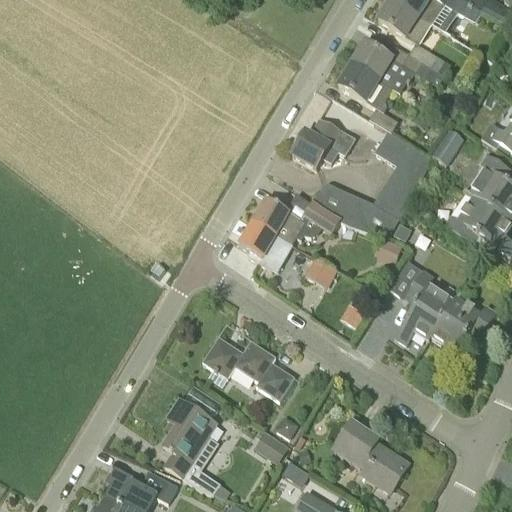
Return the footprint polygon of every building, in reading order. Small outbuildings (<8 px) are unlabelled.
[(393,0),(391,5),(428,27),(432,29),(445,8),(464,20),(471,9),(455,0),(393,0)] [(455,0),(471,9),(484,17),(502,28),(511,12),(493,0),(455,0)] [(391,5),(378,27),(415,48),(428,27),(391,5)] [(364,48),(352,69),(391,95),(396,87),(414,78),(436,91),(443,80),(431,72),(408,60),(401,55),(394,66),(364,48)] [(415,48),(408,60),(431,72),(438,62),(415,48)] [(352,69),(338,92),(376,114),(383,118),(386,113),(384,106),(391,95),(352,69)] [(429,105),(425,113),(437,120),(442,113),(429,105)] [(376,114),(369,125),(373,128),(388,136),(392,139),(398,127),(383,118),(376,114)] [(294,156),(292,161),(317,175),(323,165),(331,169),(339,157),(345,161),(355,144),(343,137),(319,124),(310,139),(305,136),(298,149),(297,148),(293,155),(294,156)] [(494,130),(487,141),(511,157),(511,125),(505,137),(494,130)] [(397,171),(373,210),(399,222),(432,163),(392,139),(388,136),(380,148),(374,158),(397,171)] [(451,136),(433,163),(446,172),(464,145),(451,136)] [(464,194),(510,224),(511,221),(511,189),(509,188),(511,184),(511,175),(486,158),(479,169),(486,174),(470,198),(464,194)] [(450,222),(443,232),(473,252),(478,244),(484,248),(485,246),(511,262),(511,259),(511,245),(506,241),(511,231),(511,225),(510,224),(464,194),(463,196),(473,201),(457,226),(450,222)] [(312,209),(295,200),(286,215),(302,225),(312,209)] [(267,204),(252,228),(276,242),(293,251),(307,228),(302,225),(286,215),(267,204)] [(312,209),(302,225),(307,228),(309,225),(331,239),(339,225),(312,208),(312,209)] [(252,228),(239,251),(250,258),(247,262),(268,275),(277,262),(284,267),(293,251),(276,242),(252,228)] [(383,245),(376,265),(394,271),(401,251),(383,245)] [(317,264),(306,283),(325,292),(336,273),(317,264)] [(414,312),(394,343),(406,351),(415,338),(428,347),(431,344),(461,297),(460,296),(455,304),(430,289),(434,283),(424,276),(404,306),(414,312)] [(461,297),(431,344),(444,352),(436,364),(448,372),(470,339),(480,344),(498,318),(486,310),(481,318),(458,303),(462,298),(461,297)] [(350,307),(342,323),(356,331),(365,315),(350,307)] [(218,342),(201,368),(227,385),(235,373),(253,385),(254,385),(260,389),(257,393),(279,407),(294,384),(272,370),(276,363),(251,347),(243,359),(218,342)] [(170,458),(163,469),(200,494),(213,500),(219,491),(200,478),(219,449),(209,443),(217,431),(179,406),(166,426),(177,432),(163,453),(170,458)] [(351,425),(331,456),(362,477),(359,480),(390,501),(411,469),(379,448),(381,443),(351,425)] [(264,438),(253,454),(276,470),(287,453),(264,438)] [(307,455),(297,457),(300,469),(310,466),(307,455)] [(116,478),(104,501),(125,511),(150,511),(156,502),(168,508),(177,491),(170,488),(149,476),(141,491),(116,478)] [(332,511),(307,496),(297,511),(332,511)] [(125,511),(104,501),(98,511),(125,511)]
